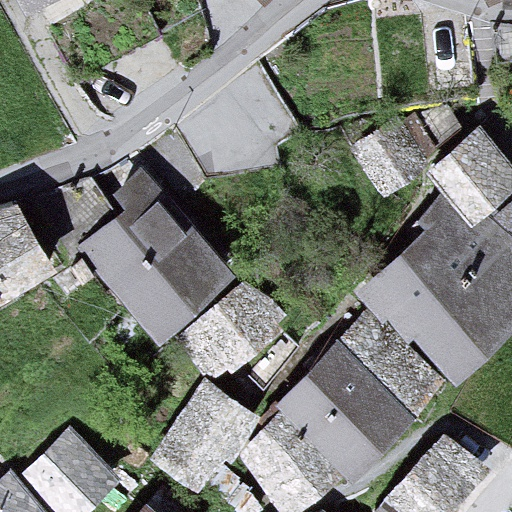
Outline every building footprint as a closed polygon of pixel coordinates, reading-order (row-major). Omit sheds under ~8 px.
[(16,0),(23,11),(43,0),(16,0)] [(400,109),(344,152),(380,198),(436,155),(400,109)] [(511,169),(478,132),(426,178),(469,226),(511,187),(511,169)] [(156,179),(78,247),(155,335),(233,267),(156,179)] [(425,230),(362,287),(454,387),(511,333),(511,200),(500,212),(495,207),(471,229),(439,193),(417,220),(425,230)] [(0,206),(0,300),(55,268),(13,199),(0,206)] [(282,323),(239,279),(174,343),(217,387),(282,323)] [(336,342),(276,408),(353,481),(416,412),(336,342)] [(258,418),(203,381),(149,464),(207,499),(237,451),(258,418)] [(281,418),(237,451),(279,511),(298,511),(343,480),(281,418)] [(71,434),(23,476),(54,511),(96,511),(124,487),(71,434)] [(447,511),(483,473),(446,440),(381,511),(447,511)] [(40,511),(10,475),(0,483),(0,511),(40,511)] [(156,511),(143,500),(132,511),(156,511)]
